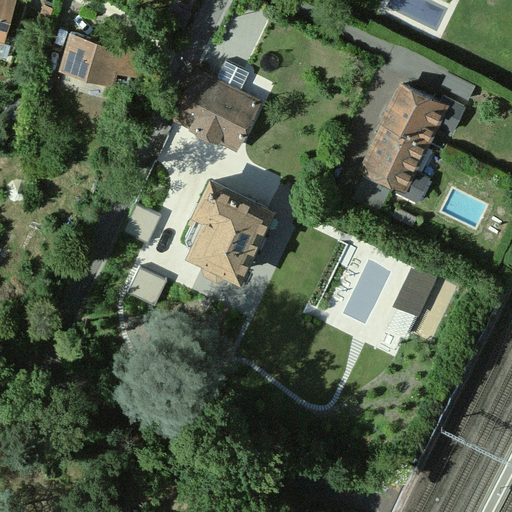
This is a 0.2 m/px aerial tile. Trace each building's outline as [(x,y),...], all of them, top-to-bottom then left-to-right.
[(0,0),(0,41),(4,42),(15,0),(0,0)] [(54,6),(44,3),(38,19),(47,23),(54,6)] [(137,75),(144,50),(71,29),(60,67),(115,83),(118,70),(137,75)] [(239,150),(264,98),(199,67),(174,118),(239,150)] [(476,85),(448,71),(441,86),(469,99),(476,85)] [(400,80),(380,122),(428,146),(449,104),(400,80)] [(405,191),(428,146),(380,122),(359,168),(405,191)] [(412,188),(424,196),(437,174),(425,167),(412,188)] [(244,279),(279,206),(213,175),(195,213),(206,218),(189,253),(244,279)] [(390,189),(363,176),(352,198),(379,211),(390,189)] [(163,212),(140,201),(127,227),(150,239),(163,212)] [(441,274),(415,262),(398,299),(424,311),(441,274)] [(449,305),(460,280),(443,273),(432,297),(449,305)] [(171,290),(146,276),(134,298),(159,311),(171,290)]
